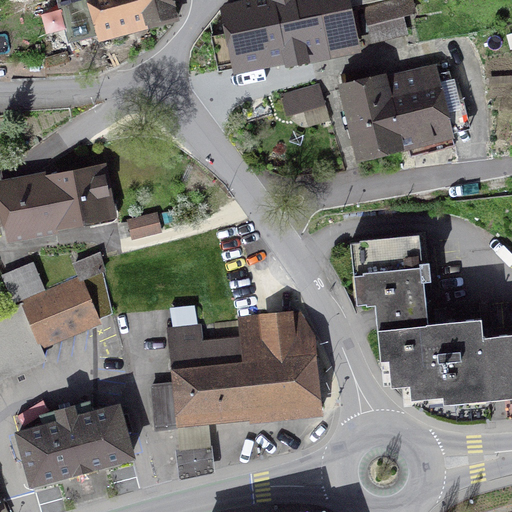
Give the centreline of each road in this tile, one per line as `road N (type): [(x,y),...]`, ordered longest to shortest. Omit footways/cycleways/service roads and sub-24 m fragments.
road 1 (residential): [(511,168),(263,211)]
road 2 (residential): [(263,211),(314,284),(373,429)]
road 3 (primary): [(158,511),(339,476)]
road 4 (residential): [(166,77),(263,211)]
road 5 (residential): [(0,180),(114,108),(131,84)]
road 6 (residential): [(131,84),(0,94)]
